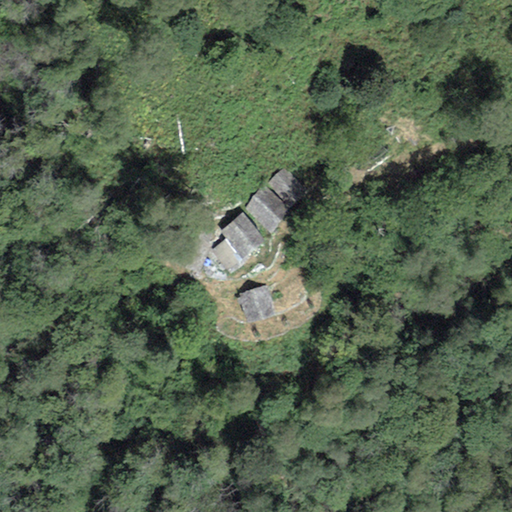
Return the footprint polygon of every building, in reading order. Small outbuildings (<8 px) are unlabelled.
[(283,167),(267,183),(290,206),(306,191),(283,167)] [(289,207),(263,186),(245,208),(270,235),(289,207)] [(242,213),(219,232),(225,239),(242,260),(265,240),(242,213)] [(227,272),(242,260),(225,239),(210,251),(227,272)] [(267,286),(237,295),(246,324),(275,316),(267,286)]
